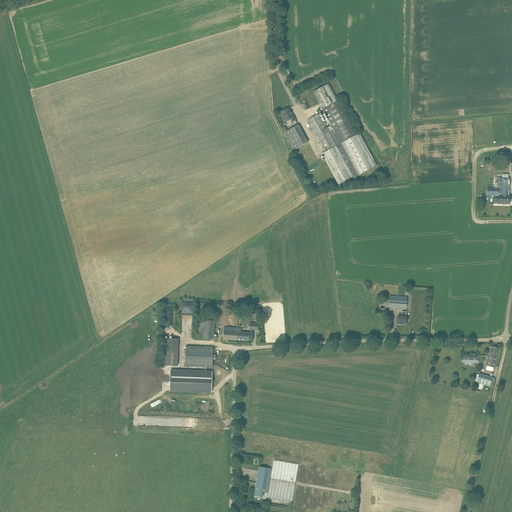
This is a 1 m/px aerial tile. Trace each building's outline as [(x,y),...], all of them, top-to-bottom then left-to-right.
[(309,119),(307,120),(309,123),(325,152),(322,154),(339,184),(353,176),(354,178),(359,175),(377,165),(360,133),(356,135),(337,100),(338,100),(329,83),(313,91),(322,109),(331,124),(328,125),(325,127),(325,126),(323,123),(318,114),(313,117),(309,119)] [(304,111),(309,109),(306,102),(305,103),(301,105),(304,111)] [(281,112),(286,122),(290,120),(292,123),(296,120),(291,111),(291,112),(288,108),(281,112)] [(294,150),(308,142),(298,125),(288,131),(285,126),(282,128),(285,133),(284,133),(294,150)] [(499,204),(509,204),(510,196),(509,196),(510,178),(508,178),(508,175),(502,175),(502,178),(498,178),(498,188),(488,188),(488,194),(499,195),(499,199),(495,199),(494,204),(499,204)] [(389,306),(406,307),(407,297),(390,296),(389,306)] [(397,324),(406,324),(406,312),(402,312),(402,317),(397,317),(397,324)] [(204,335),(204,338),(214,339),(215,321),(197,320),(196,334),(204,335)] [(249,333),(242,332),(242,328),(224,327),(223,340),(249,341),(249,333)] [(162,366),(178,367),(179,340),(164,339),(162,366)] [(185,366),(212,367),(213,348),(186,347),(185,366)] [(500,349),(491,347),(486,366),(487,366),(486,369),(487,370),(492,371),(493,371),(494,368),(495,368),(500,349)] [(211,392),(212,372),(171,371),(170,391),(211,392)] [(493,377),(480,374),(478,383),(494,387),(495,382),(492,381),(493,377)] [(254,496),(267,498),(293,503),(299,464),(273,460),(272,469),(259,467),(254,496)]
